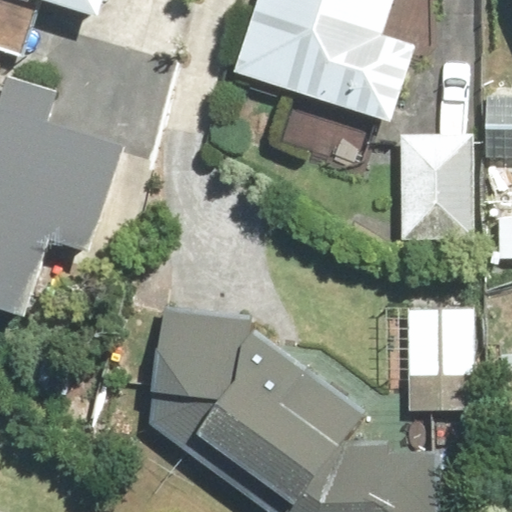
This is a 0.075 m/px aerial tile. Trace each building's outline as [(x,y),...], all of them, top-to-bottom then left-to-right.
[(58,0),(113,18),(118,0),(58,0)] [(268,0),(248,57),(395,108),(422,29),(390,18),(395,0),(268,0)] [(384,119),(291,89),(271,150),(364,180),(384,119)] [(511,94),(494,94),(490,209),(499,209),(511,209),(511,94)] [(0,303),(83,329),(137,152),(5,112),(1,122),(0,121),(0,303)] [(483,131),(409,133),(412,243),(485,241),(483,131)] [(511,209),(499,209),(497,261),(511,261),(511,209)] [(491,316),(418,313),(414,410),(487,413),(491,316)] [(450,511),(452,453),(419,452),(264,329),(264,317),(170,314),(166,447),(191,448),(275,511),(450,511)]
